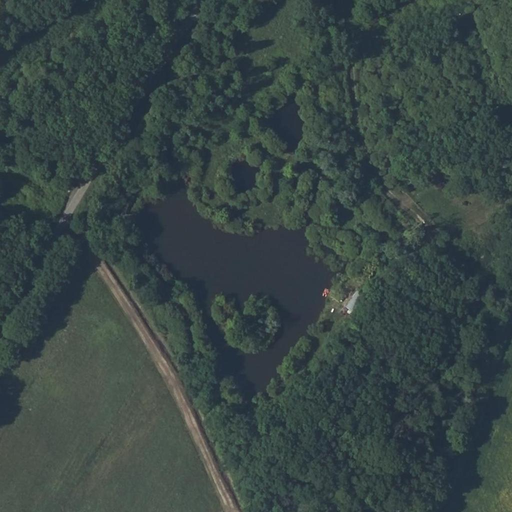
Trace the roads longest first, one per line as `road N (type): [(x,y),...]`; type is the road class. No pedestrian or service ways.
road 1 (unclassified): [(203,0),(0,329)]
road 2 (track): [(345,0),(361,147),(394,202),(464,261),(484,310)]
